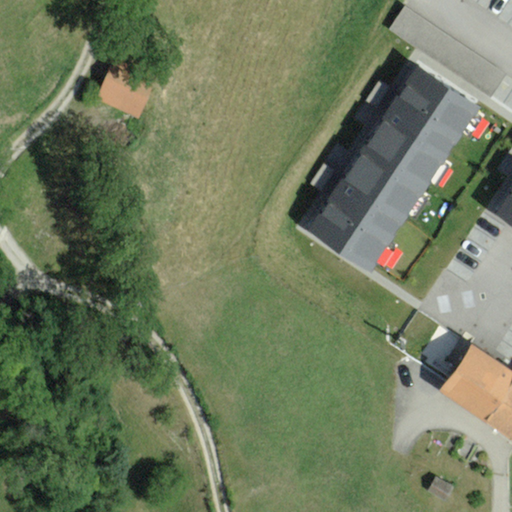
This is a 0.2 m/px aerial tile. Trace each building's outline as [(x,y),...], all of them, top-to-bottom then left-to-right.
[(436,51),(452,25),(410,0),(407,0),(393,24),(436,51)] [(151,74),(108,60),(95,101),(138,115),(151,74)] [(309,231),(372,272),(481,108),(418,66),(309,231)] [(511,191),(498,212),(511,222),(511,191)] [(511,370),(472,344),(440,393),(511,439),(511,370)]
